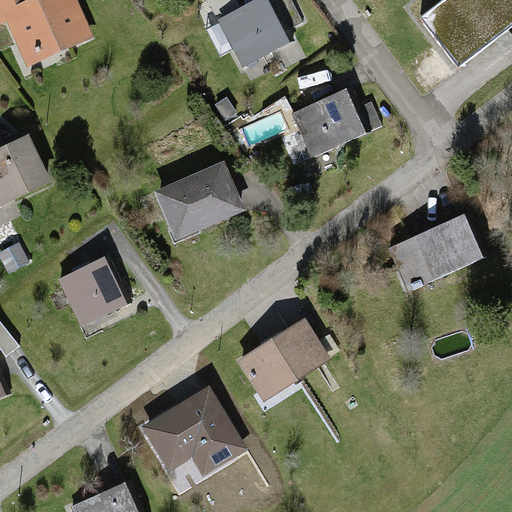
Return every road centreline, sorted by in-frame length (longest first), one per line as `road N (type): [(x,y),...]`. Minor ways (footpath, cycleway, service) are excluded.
road 1 (residential): [(0,482),(436,146)]
road 2 (residential): [(436,146),(332,0)]
